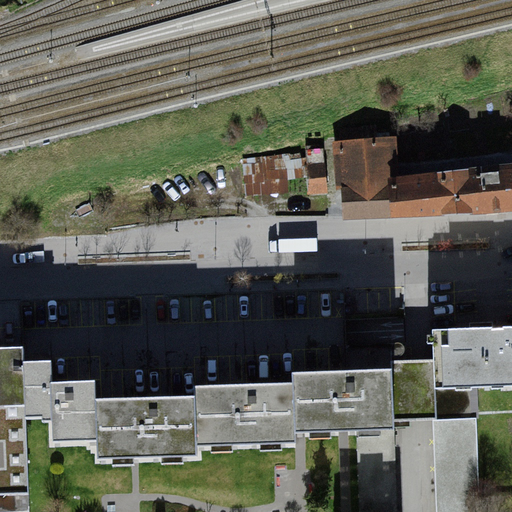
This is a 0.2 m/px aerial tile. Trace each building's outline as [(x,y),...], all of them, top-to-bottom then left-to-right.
[(397,142),(336,147),(346,225),(398,225),(398,184),(397,142)] [(511,219),(511,172),(398,184),(398,225),(511,219)] [(511,387),(511,322),(453,323),(452,382),(452,389),(468,389),(511,387)] [(40,350),(0,350),(0,408),(29,407),(43,407),(43,419),(67,418),(68,445),(111,444),(111,463),(227,460),(227,448),(326,445),(325,434),(353,433),(421,431),(421,416),(437,416),(442,416),(441,383),(441,364),(420,364),(321,366),(319,378),(219,382),(218,396),(118,398),(118,380),(73,381),(72,361),(41,362),(41,354),(40,350)] [(452,389),(452,382),(441,383),(442,416),(437,416),(439,511),(480,511),(480,491),(478,417),(469,415),(468,389),(452,389)] [(0,408),(0,494),(27,493),(33,493),(29,407),(0,408)] [(422,511),(421,431),(353,433),(353,511),(422,511)] [(27,511),(27,493),(0,494),(0,511),(27,511)]
